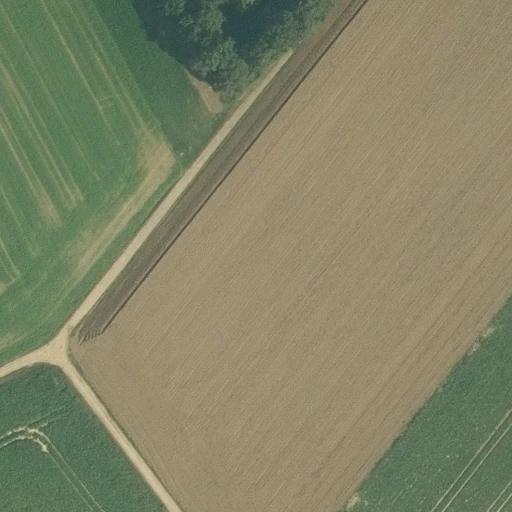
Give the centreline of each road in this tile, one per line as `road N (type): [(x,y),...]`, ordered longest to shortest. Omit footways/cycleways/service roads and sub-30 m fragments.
road 1 (track): [(328,0),(48,347),(0,372)]
road 2 (track): [(48,347),(173,511)]
